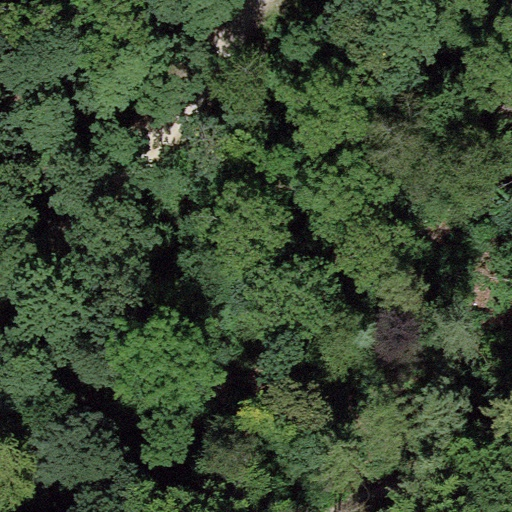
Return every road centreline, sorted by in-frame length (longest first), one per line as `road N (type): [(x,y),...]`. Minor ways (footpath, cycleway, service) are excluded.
road 1 (track): [(268,0),(193,97),(70,225),(0,274)]
road 2 (track): [(511,457),(445,469),(316,511)]
road 3 (track): [(157,511),(0,453)]
